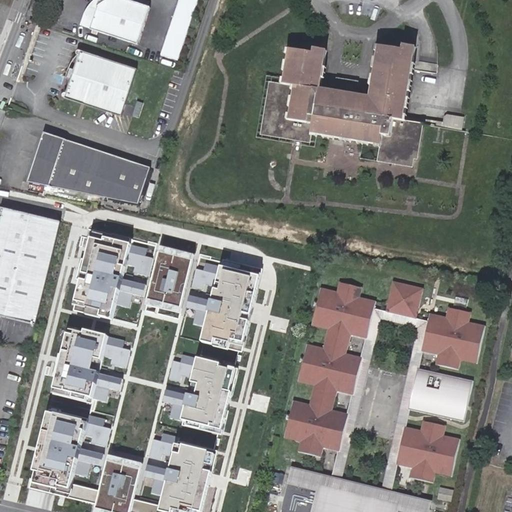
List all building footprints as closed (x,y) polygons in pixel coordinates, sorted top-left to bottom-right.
[(81,24),(90,27),(98,0),(93,0),(88,6),(82,19),(81,24)] [(98,0),(90,27),(138,42),(149,5),(134,0),(98,0)] [(177,58),(196,0),(178,0),(175,11),(161,53),(177,58)] [(356,87),(339,84),(338,89),(321,86),(327,49),(314,47),(314,51),(310,51),(289,47),(282,82),(269,79),(260,132),(297,139),(310,141),(312,129),(314,118),(330,121),(329,132),(363,138),(381,141),(380,150),(414,156),(420,121),(403,118),(412,68),(414,59),(416,46),(407,44),(406,48),(403,48),(379,44),(369,94),(355,92),(356,87)] [(137,67),(81,49),(79,48),(77,51),(79,54),(69,71),(67,92),(65,92),(64,95),(122,114),(137,67)] [(437,63),(414,59),(412,68),(436,72),(437,63)] [(336,84),(339,84),(356,87),(358,88),(360,78),(338,75),(336,84)] [(312,129),(329,132),(330,121),(314,118),(312,129)] [(423,122),(420,121),(414,156),(417,157),(423,122)] [(149,167),(41,131),(24,180),(136,204),(149,167)] [(412,165),(414,156),(380,150),(381,141),(363,138),(359,155),(412,165)] [(0,315),(33,323),(57,221),(0,207),(0,315)] [(118,244),(94,238),(77,308),(127,320),(145,245),(119,239),(118,244)] [(202,255),(166,246),(151,305),(186,315),(202,255)] [(233,268),(216,342),(249,350),(266,275),(233,268)] [(361,286),(338,280),(336,290),(319,286),(310,324),(327,328),(322,347),(305,343),(296,380),(313,384),(308,403),(291,399),(282,437),(299,441),(296,451),(319,457),(321,447),(338,451),(344,427),(339,426),(341,420),(345,421),(347,413),(331,409),(335,390),(352,394),(358,370),(353,369),(355,363),(359,364),(361,356),(344,352),(349,333),(366,337),(372,313),(368,312),(369,307),(373,308),(375,300),(359,296),(361,286)] [(422,288),(392,281),(385,311),(396,313),(397,309),(405,311),(404,315),(414,318),(422,288)] [(427,312),(425,321),(429,321),(428,327),(424,326),(419,350),(435,354),(433,364),(455,369),(458,359),(474,363),(483,325),(467,321),(469,311),(446,306),(444,316),(427,312)] [(338,451),(329,485),(336,487),(378,316),(417,326),(378,497),(384,499),(393,463),(398,440),(399,434),(401,426),(405,409),(408,395),(410,386),(415,368),(419,350),(424,326),(425,321),(414,318),(404,315),(396,313),(385,311),(373,308),(372,313),(366,337),(361,356),(359,364),(358,370),(352,394),(347,413),(345,421),(344,427),(338,451)] [(121,339),(71,327),(56,392),(106,404),(121,339)] [(203,359),(187,421),(220,429),(235,371),(226,368),(226,365),(203,359)] [(470,380),(415,368),(410,386),(414,387),(412,396),(408,395),(405,409),(461,421),(470,380)] [(113,429),(51,413),(32,488),(98,505),(109,460),(105,459),(113,429)] [(401,426),(399,434),(404,435),(402,441),(398,440),(393,463),(410,467),(407,477),(430,482),(432,472),(449,476),(457,439),(441,435),(443,425),(420,420),(418,430),(401,426)] [(180,447),(164,511),(199,511),(213,455),(180,447)] [(131,511),(143,468),(109,460),(98,505),(125,511),(131,511)] [(329,485),(287,475),(279,510),(286,511),(425,511),(426,509),(384,499),(378,497),(336,487),(329,485)] [(453,501),(454,490),(442,489),(441,500),(453,501)]
